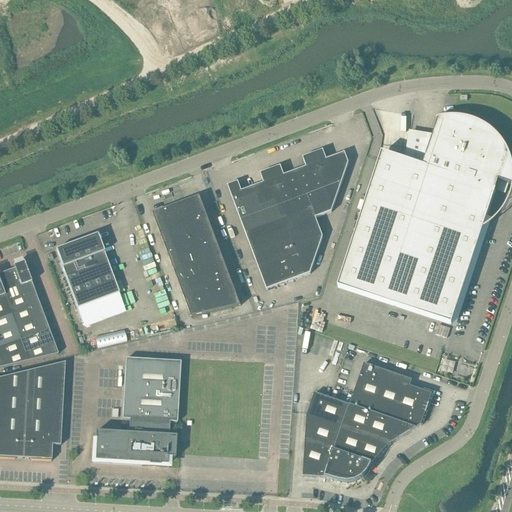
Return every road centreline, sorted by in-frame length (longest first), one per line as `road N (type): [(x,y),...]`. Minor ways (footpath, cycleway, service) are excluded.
road 1 (unclassified): [(511,92),(477,83),(388,91),(0,235)]
road 2 (unclassified): [(388,511),(400,480),(468,429),(511,302)]
